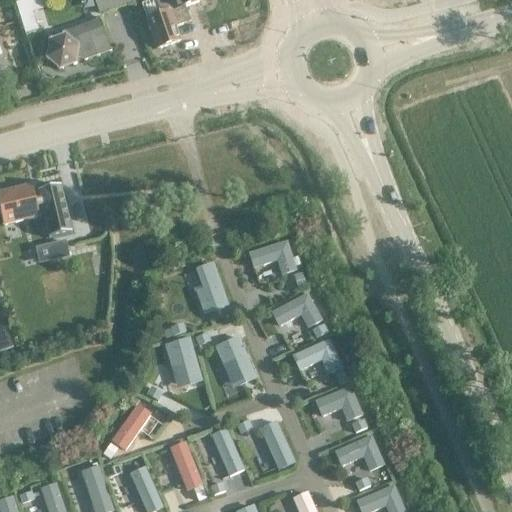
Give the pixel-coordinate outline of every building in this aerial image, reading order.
[(133,2),(132,0),(93,0),(98,13),(133,2)] [(181,24),(179,17),(178,16),(178,13),(175,14),(174,10),(169,12),(164,0),(156,0),(155,0),(160,14),(146,19),(156,49),(179,41),(174,27),(181,24)] [(155,0),(156,0),(164,0),(169,12),(174,10),(175,14),(178,13),(178,16),(187,13),(184,6),(198,1),(197,0),(155,0)] [(111,52),(105,33),(102,26),(78,35),(73,39),(64,32),(49,38),(45,59),(59,69),(77,63),(78,59),(86,60),(111,52)] [(0,207),(3,222),(30,216),(31,221),(39,219),(44,245),(66,240),(53,186),(33,191),(31,183),(0,190),(0,207)] [(296,271),(286,242),(248,254),(253,270),(276,263),(281,276),(296,271)] [(203,314),(228,305),(213,262),(195,269),(201,289),(195,291),(203,313),(203,314)] [(0,293),(6,314),(35,306),(28,285),(0,293)] [(307,294),(271,314),(278,328),(300,316),(308,329),(321,322),(307,294)] [(201,382),(190,337),(165,345),(170,369),(178,366),(183,387),(201,382)] [(239,386),(256,379),(238,337),(215,348),(224,370),(230,366),(239,386)] [(329,340),(292,357),(298,372),(321,361),(327,376),(342,368),(329,340)] [(350,388),(315,403),(320,418),(341,410),(346,423),(362,416),(350,388)] [(125,452),(150,415),(137,404),(111,442),(125,452)] [(259,429),(278,471),(294,464),(275,422),(259,429)] [(226,429),(211,436),(228,479),(244,471),(226,429)] [(371,437),(334,453),(340,467),(363,458),(368,473),(384,466),(371,437)] [(186,493),(202,486),(185,443),(169,449),(186,493)] [(113,511),(98,467),(80,473),(93,511),(113,511)] [(144,467),(129,474),(145,511),(153,511),(162,508),(144,467)] [(64,511),(56,484),(39,489),(46,511),(64,511)] [(403,511),(394,486),(356,502),(359,511),(373,511),(385,507),(387,511),(403,511)] [(315,511),(308,493),(292,499),(297,511),(315,511)] [(17,511),(12,496),(0,500),(0,511),(17,511)]
